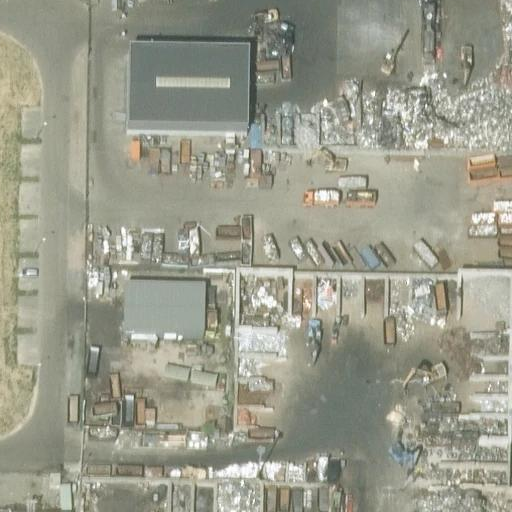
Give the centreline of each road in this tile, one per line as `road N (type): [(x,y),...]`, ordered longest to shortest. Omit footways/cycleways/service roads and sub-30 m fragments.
road 1 (residential): [(0,20),(40,40),(52,66),(43,409),(34,427),(0,449)]
road 2 (unknown): [(34,427),(377,437)]
road 3 (unknown): [(45,48),(182,31),(248,0)]
